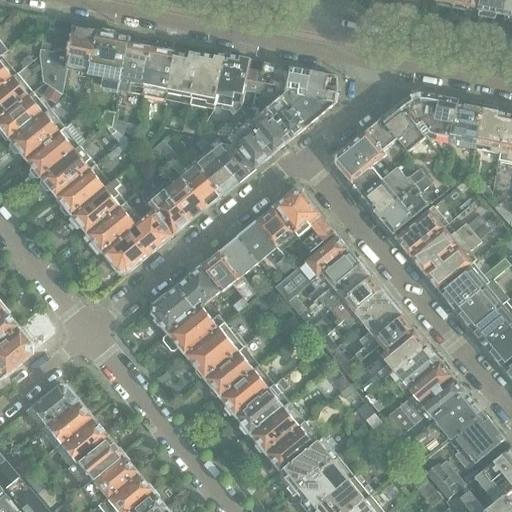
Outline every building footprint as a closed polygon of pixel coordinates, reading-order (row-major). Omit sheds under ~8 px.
[(479,8),(481,0),(453,0),(452,8),(468,11),(469,6),(479,8)] [(508,0),(481,0),(479,8),(480,8),(479,12),(480,14),(480,15),(494,18),(494,17),(498,13),(506,15),(507,7),(508,0)] [(33,18),(26,23),(32,32),(46,21),(33,18)] [(73,25),(57,22),(51,49),(54,50),(53,54),(41,51),(41,55),(45,85),(49,88),(59,95),(65,68),(73,25)] [(68,68),(88,72),(95,34),(87,32),(88,28),(73,25),(65,68),(68,68)] [(119,90),(128,41),(118,38),(115,34),(104,32),(99,35),(95,34),(88,72),(87,78),(107,83),(106,87),(119,90)] [(143,95),(153,45),(138,42),(137,46),(129,44),(130,41),(128,41),(119,90),(143,95)] [(168,47),(153,45),(143,95),(166,99),(170,78),(175,54),(167,52),(168,47)] [(191,54),(189,52),(180,51),(176,51),(175,54),(170,78),(166,99),(190,104),(200,56),(191,54)] [(225,59),(200,54),(200,56),(190,104),(214,109),(225,59)] [(0,88),(16,75),(0,56),(0,88)] [(24,68),(33,60),(30,56),(20,64),(24,68)] [(241,110),(243,105),(245,94),(245,93),(247,82),(251,64),(243,62),(240,58),(229,56),(225,59),(214,109),(230,112),(233,116),(241,110)] [(251,64),(247,82),(260,84),(287,89),(288,85),(291,69),(251,61),(251,64)] [(40,71),(39,67),(36,63),(30,68),(35,75),(40,71)] [(336,77),(334,76),(305,70),(304,71),(291,69),(288,85),(287,89),(296,91),(300,96),(337,104),(339,94),(335,94),(338,81),(337,78),(336,78),(336,77)] [(0,119),(32,93),(21,80),(16,75),(0,88),(0,119)] [(260,84),(247,82),(245,93),(279,100),(283,96),(309,127),(310,126),(337,104),(300,96),(296,91),(287,89),(260,84)] [(49,88),(43,96),(55,105),(61,96),(59,95),(49,88)] [(34,95),(33,95),(32,93),(0,119),(0,126),(2,129),(1,135),(7,141),(11,141),(50,110),(42,101),(39,100),(34,95)] [(245,94),(243,105),(247,106),(254,107),(256,96),(245,94)] [(406,101),(399,107),(416,127),(426,139),(433,134),(440,97),(421,94),(413,96),(406,101)] [(266,111),(291,141),(309,127),(283,96),(279,100),(265,111),(267,111),(266,111)] [(442,143),(451,145),(459,105),(460,101),(440,97),(433,134),(443,136),(442,143)] [(475,149),(484,106),(471,103),(466,107),(459,105),(451,145),(475,149)] [(498,113),(497,109),(484,106),(475,149),(500,154),(508,115),(498,113)] [(78,118),(86,111),(82,107),(74,113),(78,118)] [(416,127),(399,107),(383,120),(382,120),(397,139),(409,154),(426,139),(416,127)] [(27,160),(65,128),(50,110),(11,141),(12,142),(10,146),(17,154),(22,154),(27,160)] [(237,122),(245,115),(241,110),(233,116),(228,120),(237,122)] [(97,122),(107,128),(111,130),(111,128),(113,121),(114,113),(105,111),(97,122)] [(274,155),(291,141),(266,111),(256,120),(250,125),(274,155)] [(511,115),(508,115),(500,154),(499,162),(511,165),(511,115)] [(384,154),(385,153),(387,152),(385,149),(397,139),(382,120),(366,133),(384,154)] [(113,121),(111,128),(123,136),(125,133),(134,139),(136,126),(113,121)] [(172,131),(182,133),(184,124),(174,122),(172,131)] [(197,127),(187,125),(184,124),(182,133),(195,136),(197,127)] [(85,143),(69,125),(65,128),(27,160),(32,167),(32,171),(37,178),(41,177),(42,178),(81,146),(85,143)] [(260,167),(274,155),(250,125),(235,137),(260,167)] [(111,130),(107,128),(121,146),(127,141),(127,140),(111,130)] [(385,153),(384,154),(366,133),(366,134),(339,156),(338,156),(337,165),(352,184),(376,164),(382,159),(383,159),(387,156),(385,153)] [(112,161),(131,146),(127,141),(121,146),(108,156),(112,161)] [(165,142),(158,147),(163,154),(170,148),(165,143),(165,142)] [(240,183),(206,142),(205,142),(198,147),(205,156),(201,159),(194,150),(190,154),(197,162),(224,196),(240,183)] [(256,169),(240,149),(206,142),(240,183),(256,169)] [(90,158),(82,147),(81,146),(42,178),(40,184),(46,191),(53,190),(58,197),(97,166),(90,158)] [(394,173),(383,159),(382,159),(376,164),(352,184),(363,198),(364,197),(364,198),(394,173)] [(197,162),(188,170),(181,161),(174,167),(208,209),(224,196),(197,162)] [(446,172),(447,164),(436,162),(434,171),(440,178),(446,172)] [(73,215),(111,184),(97,166),(58,197),(63,203),(61,210),(66,216),(73,215)] [(192,222),(208,209),(174,167),(166,173),(176,185),(168,192),(192,222)] [(133,182),(140,176),(133,168),(126,173),(133,182)] [(379,217),(428,177),(421,168),(407,180),(398,169),(394,173),(364,198),(372,208),(379,217)] [(420,195),(434,184),(428,177),(379,217),(385,224),(386,224),(394,235),(429,206),(420,195)] [(462,194),(470,187),(465,182),(457,189),(462,194)] [(127,203),(113,186),(111,184),(73,215),(71,222),(77,228),(83,228),(88,234),(127,203)] [(490,202),(493,191),(487,185),(481,191),(490,202)] [(192,222),(168,192),(166,190),(149,204),(155,212),(175,236),(192,222)] [(305,196),(304,193),(294,192),(293,193),(275,208),(296,235),(299,238),(312,227),(317,233),(303,244),(311,253),(335,233),(321,216),(305,196)] [(511,223),(511,218),(511,200),(504,199),(495,207),(511,225),(511,223)] [(103,253),(130,231),(142,221),(127,203),(88,234),(103,253)] [(449,225),(435,207),(397,238),(411,256),(446,228),(449,225)] [(281,252),(299,238),(296,235),(275,208),(257,223),(265,233),(281,252)] [(150,256),(175,236),(155,212),(143,222),(142,221),(130,231),(150,256)] [(485,224),(486,223),(481,216),(469,226),(466,222),(456,230),(453,226),(448,230),(446,228),(411,256),(425,273),(475,232),(485,224)] [(284,276),(294,268),(281,252),(265,233),(257,223),(239,238),(260,263),(268,257),(284,276)] [(480,239),(490,231),(485,224),(475,232),(425,273),(440,291),(473,264),(477,261),(471,252),(483,242),(480,239)] [(129,273),(150,256),(130,231),(103,253),(119,272),(119,273),(129,274),(129,273)] [(50,234),(43,240),(48,245),(54,240),(50,234)] [(275,288),(287,302),(294,296),(311,282),(350,251),(338,236),(275,288)] [(221,252),(242,278),(245,275),(260,263),(239,238),(221,252)] [(319,299),(361,264),(358,260),(350,251),(311,282),(317,290),(310,296),(315,302),(319,299)] [(254,292),(242,278),(221,252),(203,267),(222,291),(224,293),(233,286),(243,298),(244,300),(254,292)] [(326,304),(331,310),(371,277),(364,268),(365,268),(361,264),(319,299),(324,306),(326,304)] [(473,264),(440,291),(456,311),(487,286),(489,284),(473,264)] [(192,275),(193,276),(212,299),(222,291),(203,267),(192,275)] [(212,299),(193,276),(167,297),(167,296),(155,306),(154,316),(169,334),(190,317),(192,315),(203,307),(212,299)] [(335,323),(338,327),(345,322),(383,290),(379,286),(371,277),(331,310),(338,320),(335,323)] [(472,330),(502,305),(487,286),(456,311),(472,330)] [(349,327),(359,318),(366,326),(393,303),(386,294),(383,290),(345,322),(349,327)] [(273,306),(280,300),(273,292),(266,298),(273,306)] [(294,296),(287,302),(298,316),(306,310),(295,298),(294,296)] [(248,304),(244,300),(243,298),(233,306),(238,312),(248,304)] [(401,312),(400,312),(393,303),(366,326),(371,332),(360,341),(366,347),(404,316),(401,312)] [(511,315),(511,316),(502,305),(472,330),(487,348),(511,327),(511,315)] [(169,334),(164,338),(164,343),(171,352),(175,352),(180,347),(186,355),(226,322),(220,314),(213,320),(203,307),(192,315),(190,317),(169,334)] [(0,341),(16,329),(0,309),(0,341)] [(312,318),(306,310),(298,316),(305,324),(312,318)] [(297,334),(304,328),(293,316),(286,322),(297,334)] [(407,320),(404,316),(366,347),(356,355),(361,362),(381,345),(387,352),(414,329),(407,320)] [(206,379),(246,347),(226,322),(186,355),(197,368),(196,372),(201,378),(206,379)] [(502,367),(511,358),(511,327),(487,348),(502,367)] [(320,342),(327,336),(321,328),(313,334),(320,342)] [(28,356),(30,344),(29,344),(16,329),(0,341),(0,378),(28,356)] [(414,329),(387,352),(382,356),(389,365),(362,386),(366,391),(363,393),(366,397),(374,390),(385,380),(387,379),(428,345),(414,329)] [(330,355),(338,349),(327,336),(320,342),(330,355)] [(313,343),(303,351),(308,357),(318,349),(318,348),(313,343)] [(402,394),(409,389),(441,362),(428,345),(387,379),(385,380),(391,387),(394,385),(402,394)] [(221,397),(261,365),(246,347),(206,379),(212,386),(211,390),(216,396),(221,397)] [(338,349),(330,355),(333,358),(341,368),(344,365),(347,363),(339,353),(338,349)] [(324,358),(318,351),(305,361),(311,368),(324,358)] [(511,358),(502,367),(511,378),(511,358)] [(407,402),(400,408),(407,417),(455,378),(441,362),(409,389),(415,396),(407,402)] [(341,368),(352,381),(358,376),(347,363),(344,365),(341,368)] [(236,416),(276,383),(261,365),(221,397),(227,404),(226,409),(231,415),(236,416)] [(341,393),(351,385),(344,376),(333,384),(341,393)] [(384,421),(399,439),(429,414),(435,421),(468,394),(455,378),(407,417),(400,408),(384,421)] [(276,383),(236,416),(242,423),(242,428),(246,434),(251,435),(291,402),(284,393),(289,389),(282,380),(277,385),(276,383)] [(76,400),(64,386),(57,385),(56,386),(25,412),(39,430),(76,400)] [(337,407),(356,391),(351,385),(341,393),(332,400),(337,407)] [(448,437),(481,410),(468,394),(435,421),(405,446),(418,462),(446,439),(448,437)] [(54,448),(91,419),(76,400),(39,430),(54,448)] [(380,401),(373,407),(378,413),(385,408),(380,401)] [(267,454),(306,422),(291,402),(251,435),(252,435),(257,442),(257,447),(261,452),(267,454)] [(381,425),(376,420),(365,406),(358,411),(374,431),(381,425)] [(493,425),(481,410),(448,437),(446,439),(449,443),(451,441),(461,452),(493,425)] [(69,467),(106,437),(91,419),(54,448),(55,449),(56,450),(57,451),(58,452),(61,457),(69,467)] [(282,472),(322,440),(306,422),(267,454),(272,460),(272,466),(276,471),(282,472)] [(383,438),(388,434),(381,425),(374,431),(379,437),(381,435),(383,438)] [(504,438),(493,425),(461,452),(456,456),(467,469),(469,470),(476,464),(477,464),(503,442),(504,438)] [(362,428),(354,434),(360,441),(367,435),(362,428)] [(82,488),(121,456),(106,437),(69,467),(71,469),(69,470),(81,486),(80,486),(82,488)] [(298,492),(341,457),(325,438),(322,440),(282,472),(282,473),(280,479),(285,486),(293,486),(298,492)] [(401,461),(408,456),(398,443),(391,448),(401,461)] [(485,470),(496,484),(511,471),(511,448),(486,470),(485,470)] [(55,449),(46,457),(48,460),(58,452),(57,451),(56,450),(55,449)] [(105,499),(136,474),(121,456),(82,488),(90,497),(98,491),(105,499)] [(46,511),(34,497),(19,480),(0,457),(0,490),(0,491),(3,489),(23,511),(46,511)] [(306,511),(311,511),(356,476),(341,457),(298,492),(303,498),(301,505),(306,511)] [(26,462),(17,469),(23,477),(32,469),(26,462)] [(448,501),(465,486),(446,463),(440,468),(439,466),(427,476),(448,501)] [(485,511),(486,511),(511,511),(511,503),(496,484),(485,470),(475,478),(494,503),(485,511)] [(414,476),(421,485),(427,480),(419,471),(414,476)] [(511,503),(511,471),(497,484),(511,503)] [(99,504),(98,505),(103,511),(126,511),(151,492),(136,474),(105,499),(99,504)] [(352,511),(372,496),(356,476),(311,511),(352,511)] [(427,480),(421,485),(422,487),(419,490),(432,507),(442,499),(427,480)] [(36,494),(42,489),(36,481),(30,486),(36,494)] [(126,511),(163,511),(165,510),(151,492),(126,511)] [(486,511),(485,511),(469,492),(460,499),(470,511),(486,511)] [(0,511),(16,511),(2,494),(1,495),(0,495),(0,511)] [(352,511),(384,511),(372,496),(352,511)]
